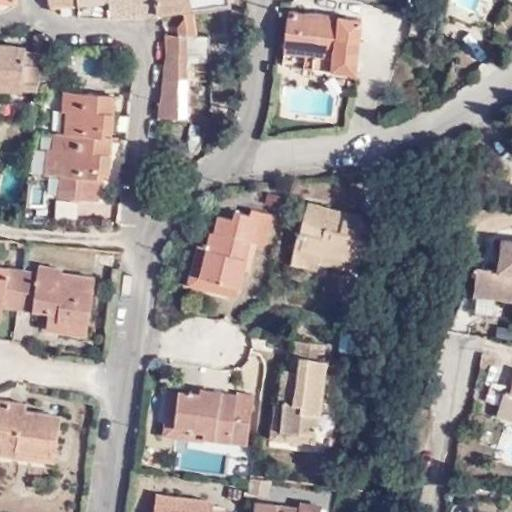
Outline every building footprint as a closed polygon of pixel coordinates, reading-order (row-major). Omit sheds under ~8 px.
[(92,17),(110,17),(108,0),(78,0),(78,4),(78,14),(78,16),(92,17)] [(108,0),(110,17),(158,14),(158,12),(157,0),(108,0)] [(157,0),(158,12),(185,8),(194,7),(194,5),(193,0),(157,0)] [(65,14),(78,14),(78,4),(51,5),(55,9),(57,11),(60,12),(65,14)] [(188,36),(198,35),(194,7),(185,8),(186,18),(179,26),(179,35),(179,37),(188,37),(188,36)] [(313,54),(312,70),(358,74),(363,19),(290,11),(285,51),(306,53),(313,54)] [(430,39),(435,18),(416,13),(410,34),(428,38),(430,39)] [(161,94),(159,118),(179,120),(178,79),(190,79),(188,37),(179,37),(179,35),(166,35),(166,61),(161,94)] [(24,79),(38,80),(41,53),(26,51),(27,46),(0,44),(0,89),(23,91),(24,79)] [(304,69),(312,70),(313,54),(306,53),(304,69)] [(65,134),(58,133),(55,133),(54,149),(48,149),(46,175),(61,176),(59,198),(99,201),(101,172),(111,173),(114,137),(107,136),(108,130),(114,130),(117,95),(63,91),(61,111),(66,111),(65,134)] [(59,110),(58,133),(65,134),(66,111),(61,111),(59,110)] [(320,262),(352,269),(358,245),(373,249),(382,210),(368,207),(366,216),(308,201),(297,247),(322,254),(320,262)] [(75,203),(54,203),(54,219),(76,219),(75,203)] [(212,231),(208,247),(200,277),(239,286),(251,241),(264,245),(272,213),(252,208),(250,215),(235,211),(234,219),(218,215),(215,232),(212,231)] [(511,240),(503,240),(500,271),(477,268),(473,295),(511,299),(511,240)] [(200,277),(208,247),(198,244),(191,275),(200,277)] [(293,263),(319,268),(320,262),(322,254),(297,247),(293,263)] [(351,277),(352,269),(320,262),(319,268),(351,277)] [(38,273),(24,271),(18,309),(49,313),(59,314),(58,322),(88,327),(96,276),(64,271),(65,267),(40,263),(38,273)] [(18,309),(24,271),(0,267),(0,321),(2,321),(4,306),(18,309)] [(239,286),(200,277),(191,275),(188,284),(236,295),(239,286)] [(87,337),(88,327),(58,322),(59,314),(49,313),(46,330),(87,337)] [(280,430),(318,435),(330,344),(294,339),(290,370),(283,369),(279,400),(284,400),(280,430)] [(204,432),(203,439),(249,445),(255,394),(239,391),(239,393),(201,388),(200,393),(179,391),(175,428),(204,432)] [(202,441),(203,439),(204,432),(175,428),(179,391),(179,390),(169,389),(163,435),(202,441)] [(0,455),(16,458),(17,449),(56,455),(62,415),(27,410),(15,409),(17,401),(0,399),(0,455)] [(317,444),(318,435),(280,430),(284,400),(279,400),(275,400),(271,433),(272,436),(274,439),(276,440),(317,444)] [(28,403),(17,401),(15,409),(27,410),(28,403)] [(55,463),(56,455),(17,449),(16,458),(55,463)] [(265,495),(267,479),(251,477),(250,493),(265,495)] [(155,493),(152,511),(225,511),(226,511),(213,510),(214,501),(155,493)] [(320,511),(322,503),(301,500),(299,511),(290,511),(277,510),(278,503),(257,501),(255,511),(320,511)]
